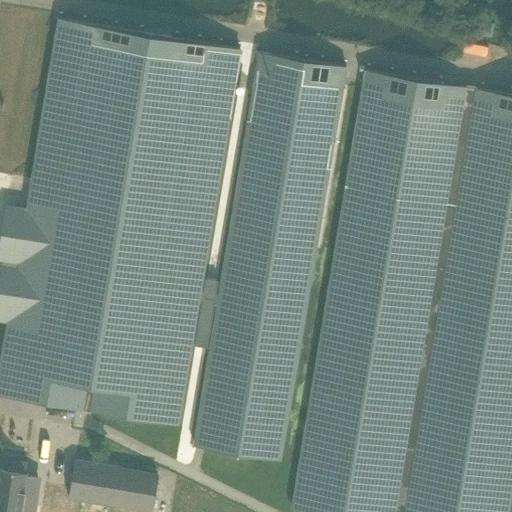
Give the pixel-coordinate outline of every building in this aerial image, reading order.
[(240,48),(58,18),(25,208),(5,205),(0,237),(0,320),(7,322),(0,363),(0,394),(177,424),(240,48)] [(260,52),(194,445),(280,460),(346,66),(260,52)] [(511,93),(366,70),(292,510),(306,511),(506,511),(511,479),(511,93)] [(5,470),(0,468),(0,511),(32,511),(38,477),(27,475),(28,473),(26,473),(27,462),(7,459),(5,470)] [(69,497),(114,505),(115,503),(152,510),(158,475),(120,469),(121,467),(75,460),(69,497)]
